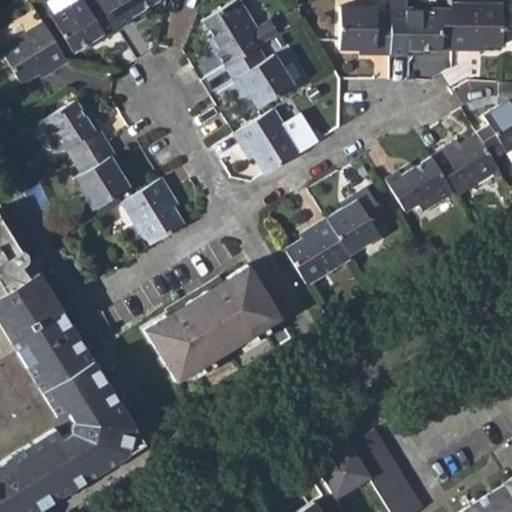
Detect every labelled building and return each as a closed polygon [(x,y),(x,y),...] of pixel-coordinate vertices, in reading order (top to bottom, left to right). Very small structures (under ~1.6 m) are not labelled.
[(101,43),(119,32),(98,0),(86,0),(89,5),(87,7),(82,0),(80,0),(52,19),(73,53),(98,38),(101,43)] [(98,0),(119,32),(135,21),(132,16),(157,1),(156,0),(98,0)] [(389,1),(389,18),(388,56),(409,56),(410,52),(438,52),(439,11),(405,10),(405,1),(389,1)] [(205,45),(221,70),(254,50),(274,37),(267,25),(254,34),(235,4),(200,26),(210,42),(205,45)] [(502,5),(450,4),(450,53),(470,53),(470,46),(501,47),(502,5)] [(368,56),(388,56),(389,18),(374,18),(374,8),(339,7),(338,49),(368,49),(368,56)] [(284,19),(289,25),(299,18),(295,12),(284,19)] [(50,74),(67,63),(43,24),(0,50),(0,52),(21,86),(47,70),(50,74)] [(261,63),(254,50),(221,70),(233,88),(237,85),(253,111),(289,88),(270,58),(261,63)] [(511,83),(497,83),(497,106),(480,117),(503,154),(511,147),(511,83)] [(69,148),(77,160),(109,141),(98,124),(93,127),(78,102),(43,123),(61,153),(69,148)] [(248,151),(263,176),(314,145),(309,136),(312,134),(299,114),(296,116),(281,126),(271,111),(232,135),(244,153),(248,151)] [(458,202),(501,176),(479,140),(455,154),(452,151),(433,162),(455,196),(458,202)] [(119,158),(109,141),(77,160),(85,173),(76,178),(94,208),(129,186),(114,161),(119,158)] [(511,163),(511,147),(503,154),(510,165),(511,163)] [(423,216),(455,196),(433,162),(408,178),(405,173),(387,185),(406,216),(419,208),(423,216)] [(121,203),(148,246),(184,224),(168,199),(173,195),(162,178),(121,203)] [(351,201),(324,218),(347,254),(376,236),(371,228),(385,220),(364,187),(348,197),(351,201)] [(307,285),(350,258),(347,254),(324,218),(307,228),(310,233),(284,249),(307,285)] [(0,511),(30,511),(125,454),(133,426),(39,270),(23,279),(16,267),(25,261),(28,259),(29,256),(28,253),(25,250),(22,250),(19,251),(0,219),(0,329),(55,422),(65,416),(69,425),(66,437),(58,442),(53,432),(0,465),(0,511)] [(417,249),(427,267),(441,258),(430,241),(417,249)] [(403,257),(414,275),(427,267),(417,249),(403,257)] [(174,382),(279,316),(246,264),(219,280),(216,275),(163,309),(165,314),(141,329),(174,382)] [(407,511),(421,504),(372,425),(346,441),(367,474),(390,511),(407,511)] [(133,426),(125,454),(143,443),(133,426)] [(312,462),(328,487),(333,495),(367,474),(346,441),(312,462)] [(511,469),(500,477),(501,479),(511,496),(511,469)] [(475,511),(511,511),(511,496),(501,479),(468,500),(475,511)] [(343,511),(333,495),(328,487),(288,511),(343,511)] [(475,511),(468,500),(449,511),(475,511)]
